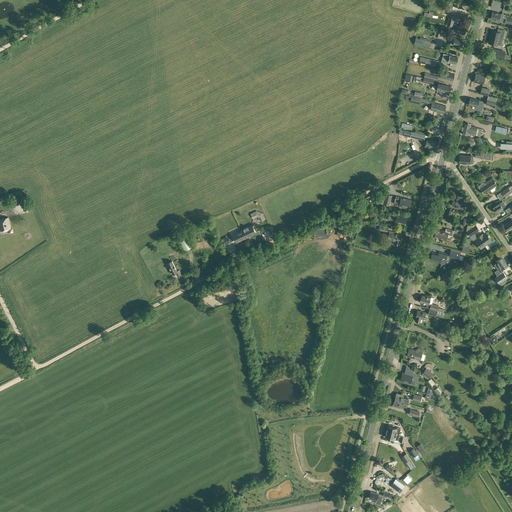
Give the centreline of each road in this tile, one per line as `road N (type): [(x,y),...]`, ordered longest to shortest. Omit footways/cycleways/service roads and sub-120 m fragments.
road 1 (track): [(34,366),(429,160),(445,160)]
road 2 (secondary): [(351,511),(445,160)]
road 3 (secondary): [(445,160),(485,0)]
